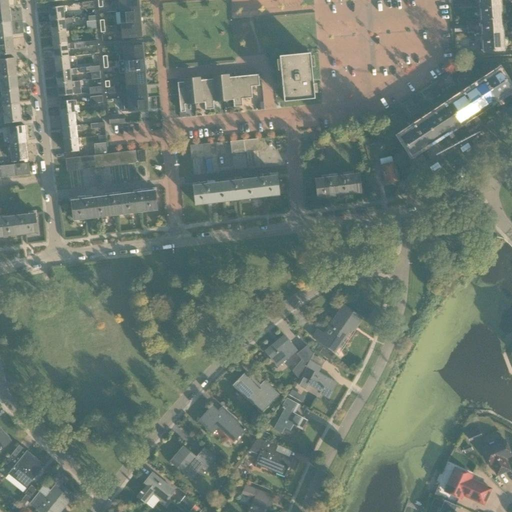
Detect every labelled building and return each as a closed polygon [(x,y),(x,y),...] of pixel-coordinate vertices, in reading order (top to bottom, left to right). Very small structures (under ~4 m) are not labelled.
[(0,0),(0,23),(10,22),(8,0),(0,0)] [(138,0),(119,0),(120,12),(140,11),(138,0)] [(478,0),(480,20),(502,19),(502,15),(506,15),(505,6),(503,5),(501,5),(501,0),(502,0),(478,0)] [(82,2),(83,9),(95,8),(94,1),(82,2)] [(64,19),(63,12),(66,11),(66,6),(49,8),(50,21),(64,19)] [(140,11),(120,12),(122,25),(141,23),(140,11)] [(52,33),(66,32),(66,31),(65,24),(73,23),(73,18),(64,19),(50,21),(52,33)] [(503,37),(503,32),(504,32),(507,31),(506,22),(503,22),(502,19),(480,20),(482,51),(484,51),(484,52),(504,50),(504,47),(508,46),(507,37),(505,37),(503,37)] [(0,55),(14,54),(10,22),(0,23),(0,55)] [(142,36),(141,23),(122,25),(117,25),(117,32),(122,31),(123,38),(142,36)] [(67,44),(66,37),(69,36),(68,31),(66,31),(66,32),(52,33),(53,46),(67,44)] [(68,57),(68,56),(68,49),(70,49),(70,44),(67,44),(53,46),(54,58),(68,57)] [(125,61),(144,59),(143,46),(124,48),(124,54),(119,54),(120,61),(125,60),(125,61)] [(314,98),(310,53),(279,56),(284,102),(314,98)] [(70,70),(70,69),(69,62),(72,62),(71,56),(68,56),(68,57),(54,58),(56,71),(70,70)] [(18,90),(14,58),(0,59),(0,70),(1,76),(0,75),(0,78),(1,79),(2,84),(0,84),(1,92),(18,90)] [(144,59),(125,61),(126,73),(145,72),(144,59)] [(476,65),(479,71),(485,68),(481,62),(476,65)] [(463,68),(467,74),(472,71),(468,65),(463,68)] [(70,70),(56,71),(57,84),(71,82),(70,74),(77,74),(77,68),(70,69),(70,70)] [(145,72),(126,73),(127,86),(146,84),(145,72)] [(506,97),(511,92),(511,91),(511,89),(500,73),(475,89),(488,108),(495,104),(493,101),(496,99),(496,97),(500,94),(501,96),(504,94),(506,97)] [(251,87),(260,86),(259,75),(235,77),(238,107),(243,106),(242,99),(252,98),(251,87)] [(234,107),(238,107),(235,77),(221,79),(223,101),(233,100),(234,107)] [(213,102),(223,101),(221,79),(207,80),(210,110),(214,109),(213,102)] [(205,110),(210,110),(207,80),(192,81),(194,104),(204,103),(205,110)] [(59,96),(73,95),(72,87),(75,87),(74,81),(71,82),(57,84),(59,96)] [(184,105),(194,104),(192,81),(177,83),(180,112),(185,112),(184,105)] [(445,86),(442,81),(437,84),(440,89),(445,86)] [(146,84),(127,86),(128,98),(147,97),(146,84)] [(89,88),(90,94),(102,93),(101,86),(89,88)] [(430,92),(434,98),(440,94),(436,88),(430,92)] [(481,113),(488,108),(475,89),(451,105),(463,125),(470,120),(468,117),(471,115),(471,113),(475,111),(477,112),(479,110),(481,113)] [(21,122),(18,90),(1,92),(2,100),(3,99),(4,105),(3,105),(3,108),(4,108),(5,113),(4,113),(5,124),(21,122)] [(147,97),(128,98),(121,99),(122,111),(129,111),(148,110),(147,97)] [(75,113),(74,106),(77,105),(76,100),(59,102),(61,115),(75,113)] [(405,105),(410,113),(417,109),(411,101),(405,105)] [(457,129),(463,125),(451,105),(426,121),(439,141),(445,136),(444,133),(447,132),(446,129),(450,127),(452,128),(455,126),(457,129)] [(76,126),(76,125),(75,118),(78,118),(77,113),(75,113),(61,115),(62,127),(76,126)] [(125,123),(124,119),(115,120),(114,115),(109,115),(110,124),(125,123)] [(432,145),(439,141),(426,121),(401,137),(412,154),(414,157),(421,153),(419,150),(422,148),(421,146),(425,143),(427,144),(430,142),(432,145)] [(63,140),(77,138),(77,131),(83,130),(83,125),(76,125),(76,126),(62,127),(63,140)] [(28,160),(25,126),(8,127),(9,138),(11,138),(11,143),(10,143),(10,146),(11,146),(12,151),(11,151),(12,162),(28,160)] [(325,130),(326,142),(338,141),(337,129),(325,130)] [(324,138),(324,130),(312,131),(313,139),(324,138)] [(65,153),(79,151),(78,143),(81,143),(80,138),(77,138),(63,140),(65,153)] [(379,159),(374,138),(364,140),(369,162),(379,159)] [(245,152),(252,151),(251,139),(244,140),(245,152)] [(252,151),(259,151),(258,139),(251,139),(252,151)] [(239,153),(245,152),(244,140),(237,141),(239,153)] [(232,153),(239,153),(237,141),(230,141),(232,153)] [(324,141),(313,141),(313,149),(324,149),(324,141)] [(107,153),(106,142),(94,144),(95,155),(107,153)] [(191,157),(198,157),(197,144),(190,145),(191,157)] [(146,161),(144,149),(137,150),(139,162),(146,161)] [(130,163),(137,163),(135,150),(128,151),(130,163)] [(123,164),(130,163),(128,151),(121,152),(123,164)] [(116,165),(123,164),(121,152),(114,153),(116,165)] [(109,166),(116,165),(114,153),(107,154),(109,166)] [(102,167),(109,166),(107,154),(100,155),(102,167)] [(88,169),(95,168),(93,155),(86,156),(88,169)] [(95,168),(102,167),(100,155),(93,155),(95,168)] [(81,170),(88,169),(86,156),(79,157),(81,170)] [(393,162),(391,156),(379,159),(381,165),(380,165),(385,183),(399,180),(394,161),(393,162)] [(74,170),(81,170),(79,157),(72,158),(74,170)] [(67,171),(74,170),(72,158),(65,159),(67,171)] [(23,176),(30,175),(29,163),(22,164),(23,176)] [(16,176),(23,176),(22,164),(15,165),(16,176)] [(3,178),(10,177),(8,165),(1,166),(3,178)] [(10,177),(16,176),(15,165),(8,165),(10,177)] [(354,174),(353,171),(343,172),(343,175),(345,194),(361,192),(359,173),(354,174)] [(251,198),(263,196),(279,194),(276,172),(255,175),(255,178),(249,179),(251,198)] [(337,176),(337,173),(315,176),(318,198),(345,194),(343,175),(337,176)] [(242,180),(242,177),(227,178),(227,181),(221,182),(223,201),(251,198),(249,179),(242,180)] [(214,183),(214,180),(193,183),(195,205),(223,201),(221,182),(214,183)] [(129,213),(141,211),(157,209),(154,187),(133,190),(133,193),(127,194),(129,213)] [(120,195),(120,192),(105,194),(106,197),(99,197),(102,216),(129,213),(127,194),(120,195)] [(93,198),(92,195),(71,198),(74,220),(102,216),(99,197),(93,198)] [(9,236),(23,234),(37,232),(34,210),(13,213),(13,216),(7,217),(9,236)] [(0,237),(9,236),(7,217),(7,214),(0,214),(0,237)] [(324,334),(318,330),(313,337),(335,352),(354,324),(357,326),(363,318),(346,307),(341,315),(338,313),(329,326),(329,327),(324,334)] [(98,377),(143,365),(135,334),(87,346),(88,350),(70,355),(58,309),(39,314),(56,379),(73,375),(71,368),(94,362),(98,377)] [(284,335),(265,351),(273,362),(277,367),(283,361),(296,350),(284,336),(284,335)] [(304,350),(304,349),(297,355),(301,360),(305,366),(306,366),(310,360),(312,355),(313,354),(308,347),(304,350)] [(319,353),(328,359),(332,354),(323,348),(319,353)] [(337,383),(318,372),(321,366),(324,361),(312,355),(310,360),(306,366),(314,371),(309,381),(303,378),(299,385),(305,389),(308,384),(321,391),(319,393),(329,398),(337,383)] [(259,386),(245,373),(233,385),(255,406),(261,412),(278,395),(273,390),(264,382),(259,386)] [(295,398),(298,393),(292,390),(289,395),(295,398)] [(299,405),(286,398),(282,407),(285,409),(274,429),(281,433),(284,427),(290,429),(293,424),(296,426),(298,427),(298,426),(302,429),(307,420),(294,413),(299,405)] [(218,410),(213,405),(198,421),(212,434),(218,428),(234,442),(245,429),(221,407),(218,410)] [(472,440),(486,433),(482,426),(469,433),(472,440)] [(0,450),(2,449),(10,441),(0,428),(0,450)] [(295,470),(298,460),(274,450),(276,444),(258,437),(250,450),(259,454),(255,464),(285,476),(289,468),(295,470)] [(511,455),(505,440),(484,449),(490,464),(492,463),(497,475),(509,470),(504,458),(511,455)] [(462,447),(465,454),(473,450),(470,444),(462,447)] [(44,465),(27,451),(24,449),(19,445),(9,458),(13,461),(15,460),(18,463),(9,474),(26,488),(44,465)] [(204,449),(197,458),(184,447),(170,462),(191,480),(202,467),(204,469),(214,457),(204,449)] [(295,456),(309,463),(312,457),(297,451),(295,456)] [(472,475),(455,468),(444,491),(461,499),(463,495),(483,504),(491,489),(470,479),(472,475)] [(225,476),(229,479),(233,475),(229,471),(225,476)] [(153,494),(165,503),(174,491),(152,473),(148,478),(151,481),(142,492),(141,491),(140,492),(141,494),(138,498),(145,503),(153,494)] [(30,504),(40,511),(60,511),(74,495),(57,482),(45,497),(39,492),(30,504)] [(264,511),(268,504),(269,505),(273,495),(245,484),(242,493),(254,497),(248,511),(264,511)] [(31,485),(25,493),(30,498),(37,489),(31,485)] [(195,505),(185,496),(179,503),(189,511),(195,505)] [(453,511),(457,506),(444,500),(439,511),(441,511),(453,511)]
